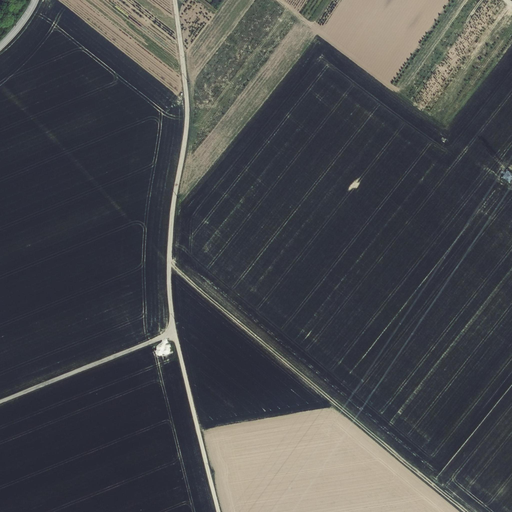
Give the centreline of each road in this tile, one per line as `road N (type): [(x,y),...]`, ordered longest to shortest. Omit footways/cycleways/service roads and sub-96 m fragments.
road 1 (track): [(464,511),(169,261)]
road 2 (track): [(174,0),(187,102),(171,221),(174,331)]
road 3 (track): [(174,331),(0,402)]
road 4 (track): [(174,331),(218,511)]
